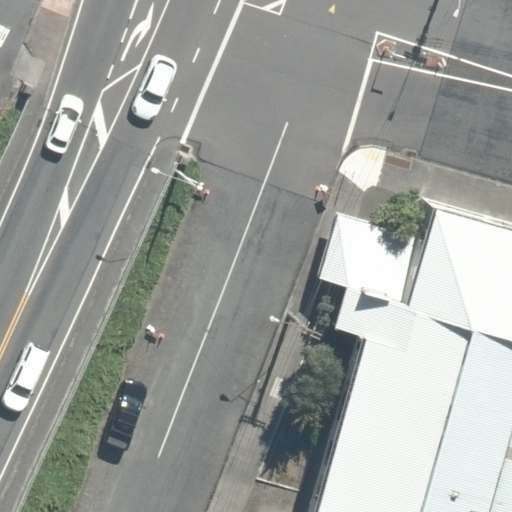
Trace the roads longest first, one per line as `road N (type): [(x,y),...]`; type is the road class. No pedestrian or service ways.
road 1 (residential): [(319,13),(131,511)]
road 2 (secondary): [(0,336),(149,0)]
road 3 (residential): [(511,68),(319,13)]
